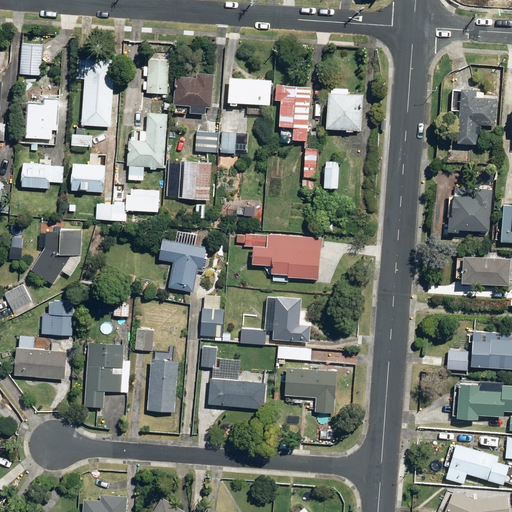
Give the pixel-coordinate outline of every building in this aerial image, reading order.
[(22,74),(43,75),(45,35),(24,33),(22,74)] [(88,56),(83,123),(112,125),(117,58),(88,56)] [(148,92),(169,93),(171,59),(151,58),(148,92)] [(192,112),(207,113),(208,106),(213,106),(215,74),(199,72),(199,77),(178,75),(175,104),(192,105),(192,112)] [(232,104),(239,104),(239,101),(272,103),(274,79),(232,76),(230,101),(232,101),(232,104)] [(311,196),(317,196),(322,131),(309,130),(312,86),(279,84),(278,98),(283,98),(282,125),(296,126),(295,138),(307,139),(306,146),(308,147),(306,175),(304,175),(303,191),(312,191),(311,196)] [(330,120),(329,127),(349,128),(349,130),(355,131),(356,129),(364,129),(366,93),(351,92),(351,88),(334,87),(334,91),(332,91),(331,111),(326,111),(325,119),(330,120)] [(458,109),(456,142),(473,143),(474,133),(476,134),(479,134),(479,125),(475,125),(476,124),(493,125),(495,98),(482,97),(482,92),(475,92),(475,89),(460,88),(460,90),(451,90),(449,109),(458,109)] [(27,136),(53,137),(54,128),(59,129),(61,97),(46,96),(46,101),(30,100),(27,136)] [(153,168),(158,168),(158,166),(166,166),(170,113),(151,112),(149,140),(132,138),(130,164),(153,165),(153,168)] [(196,150),(219,151),(220,121),(208,121),(208,131),(197,130),(196,150)] [(0,138),(7,139),(8,122),(2,122),(1,125),(0,125),(0,138)] [(73,144),(93,146),(94,135),(85,134),(86,128),(80,127),(79,134),(74,133),(73,144)] [(223,151),(248,152),(249,132),(224,131),(223,151)] [(184,196),(211,198),(213,175),(216,175),(216,170),(213,170),(214,160),(186,159),(184,196)] [(340,166),(340,160),(328,159),(328,165),(327,165),(326,186),(327,186),(326,193),(339,193),(339,186),(340,186),(341,166),(340,166)] [(23,185),(50,187),(51,181),(64,181),(65,165),(52,164),(52,163),(24,162),(23,185)] [(73,189),(106,191),(108,164),(75,162),(73,189)] [(0,206),(12,194),(4,187),(7,184),(0,176),(0,206)] [(118,179),(117,188),(125,189),(126,180),(118,179)] [(113,203),(112,219),(127,220),(128,209),(160,211),(161,196),(153,195),(153,189),(137,188),(136,194),(128,193),(127,204),(113,203)] [(474,190),(455,188),(455,195),(451,195),(450,216),(447,216),(445,232),(456,232),(457,229),(488,232),(490,190),(475,189),(474,190)] [(112,219),(113,203),(93,202),(92,218),(112,219)] [(500,241),(511,242),(511,206),(503,205),(500,241)] [(63,227),(63,231),(47,230),(47,246),(33,268),(55,283),(64,269),(72,275),(83,257),(84,228),(63,227)] [(291,276),(322,278),(325,237),(271,233),(271,234),(250,232),(249,234),(243,234),(242,242),(249,242),(249,245),(257,245),(256,263),(275,264),(275,273),(292,274),(291,276)] [(171,285),(195,290),(200,265),(205,266),(209,245),(165,237),(160,258),(176,261),(171,285)] [(21,260),(22,248),(11,247),(10,259),(21,260)] [(464,257),(462,282),(508,286),(510,260),(464,257)] [(228,269),(234,280),(241,276),(235,266),(228,269)] [(6,293),(14,310),(33,300),(25,284),(6,293)] [(202,334),(216,335),(218,324),(223,324),(224,309),(220,309),(221,296),(206,294),(202,334)] [(276,338),(311,341),(313,324),(302,323),(304,297),(279,295),(276,338)] [(44,313),(42,334),(70,336),(73,301),(65,301),(65,303),(49,301),(48,313),(44,313)] [(116,315),(130,316),(131,304),(117,303),(116,315)] [(103,321),(97,327),(97,328),(97,330),(97,331),(98,332),(98,333),(99,334),(100,335),(101,336),(102,336),(103,337),(104,337),(105,337),(106,337),(108,336),(109,336),(110,335),(111,335),(111,334),(112,333),(113,332),(113,331),(113,329),(113,328),(113,327),(113,326),(112,325),(112,324),(111,323),(110,322),(109,321),(108,321),(106,321),(105,321),(104,321),(103,321)] [(242,342),(268,344),(269,329),(243,327),(242,342)] [(136,349),(153,350),(154,329),(138,328),(136,349)] [(470,367),(511,369),(511,334),(472,332),(470,367)] [(16,374),(66,379),(69,350),(35,347),(36,337),(22,335),(21,346),(19,346),(16,374)] [(106,407),(107,390),(123,391),(124,367),(125,367),(126,360),(127,344),(92,341),(89,387),(88,387),(87,406),(106,407)] [(203,365),(218,367),(220,347),(204,345),(203,365)] [(279,358),(313,360),(314,348),(280,345),(279,358)] [(446,368),(467,369),(469,351),(448,349),(446,368)] [(150,409),(177,411),(181,360),(154,357),(150,409)] [(317,411),(336,412),(339,369),(289,366),(287,394),(318,396),(317,411)] [(210,403),(266,408),(268,382),(213,377),(210,403)] [(457,383),(455,417),(476,419),(476,415),(503,417),(505,391),(478,389),(478,384),(457,383)] [(465,474),(502,485),(508,466),(496,462),(497,457),(454,444),(444,478),(462,484),(465,474)] [(453,489),(442,511),(508,511),(507,495),(473,499),(453,489)] [(85,497),(83,511),(127,511),(129,495),(102,493),(102,499),(85,497)] [(153,511),(185,511),(187,511),(163,496),(153,511)]
